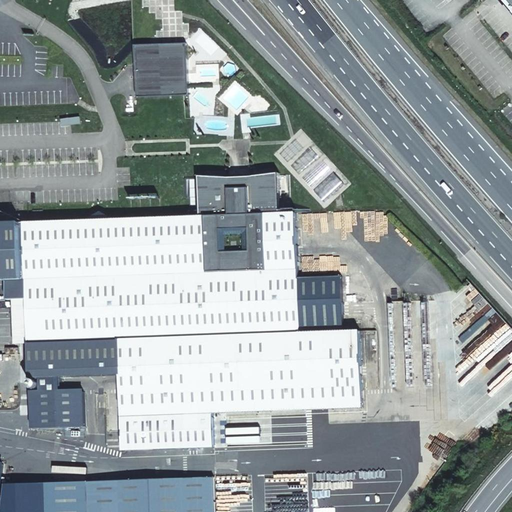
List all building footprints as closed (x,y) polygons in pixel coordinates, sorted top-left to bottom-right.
[(187,44),(135,45),(137,97),(189,95),(187,44)] [(280,173),(247,177),(229,178),(200,176),(201,217),(116,220),(100,212),(86,221),(25,223),(0,223),(0,280),(7,281),(8,300),(28,299),(30,344),(31,379),(120,376),(123,451),(215,448),(213,414),(364,408),(361,331),(301,333),(297,213),(282,214),(280,173)] [(28,299),(13,300),(14,344),(20,344),(30,344),(28,299)] [(32,395),(34,430),(86,428),(85,393),(32,395)] [(215,511),(215,478),(89,482),(47,483),(47,511),(215,511)]
